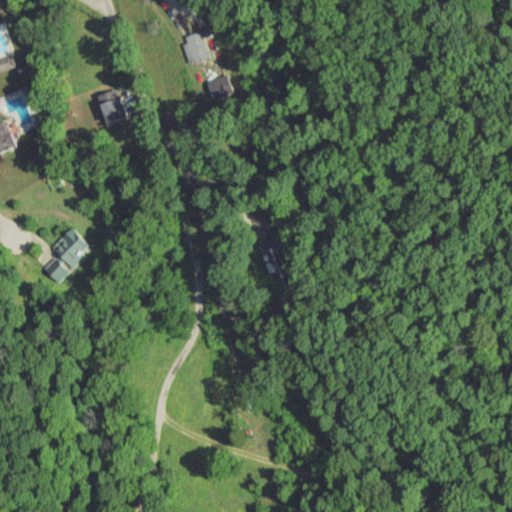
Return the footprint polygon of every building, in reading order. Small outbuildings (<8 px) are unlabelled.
[(190,65),(212,59),(204,32),(182,38),(190,65)] [(128,115),(119,89),(97,97),(106,123),(128,115)] [(0,155),(16,148),(0,113),(0,155)] [(73,268),(93,248),(73,227),(53,248),(73,268)] [(273,273),(279,272),(281,281),(297,277),(286,234),(265,240),(273,273)]
